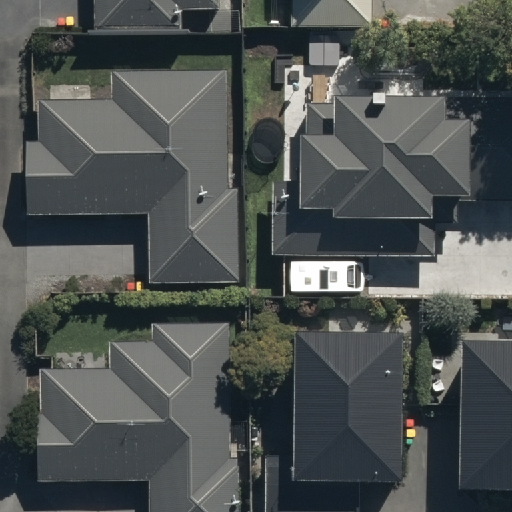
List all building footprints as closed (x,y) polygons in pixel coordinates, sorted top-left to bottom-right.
[(97,0),(97,31),(230,33),(230,0),(97,0)] [(377,27),(376,0),(298,0),(298,27),(377,27)] [(237,276),(236,181),(227,181),(227,62),(110,63),(110,90),(92,91),(92,85),(59,86),(59,91),(39,91),(39,133),(26,133),(26,207),(149,206),(150,277),(237,276)] [(300,168),(272,168),(272,242),(432,242),(432,179),(459,179),(459,193),(511,192),(511,111),(471,112),(471,100),(445,100),(445,74),(385,74),(385,65),(365,65),(365,77),(329,77),(329,91),(309,91),(309,112),(300,112),(300,168)] [(511,307),(455,308),(456,473),(511,472),(511,307)] [(226,447),(226,313),(152,313),(152,333),(109,333),(109,359),(37,359),(37,473),(146,473),(146,511),(236,511),(236,447),(226,447)] [(395,315),(286,314),(285,467),(395,467),(395,315)]
